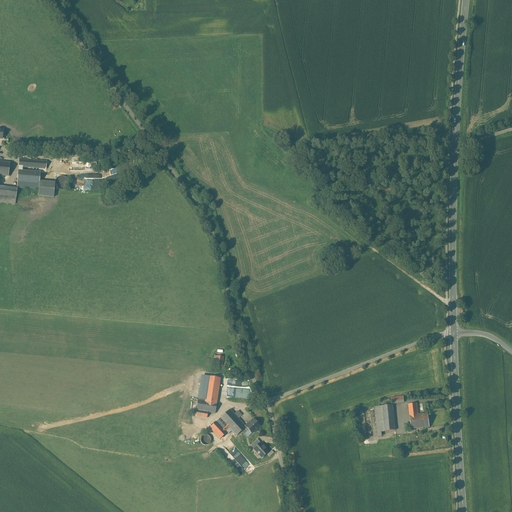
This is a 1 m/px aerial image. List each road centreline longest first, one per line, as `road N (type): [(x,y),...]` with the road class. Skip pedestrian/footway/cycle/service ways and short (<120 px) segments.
road 1 (unclassified): [(49,0),(202,212),(266,403)]
road 2 (secondary): [(453,332),(465,0)]
road 3 (unclassified): [(266,403),(453,332)]
road 4 (secondary): [(463,511),(453,332)]
road 5 (track): [(452,303),(320,208)]
